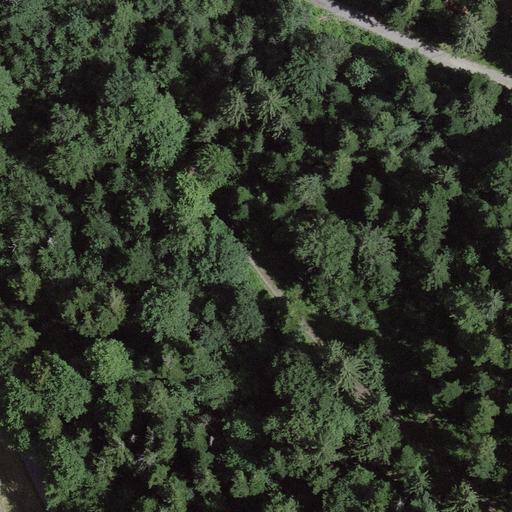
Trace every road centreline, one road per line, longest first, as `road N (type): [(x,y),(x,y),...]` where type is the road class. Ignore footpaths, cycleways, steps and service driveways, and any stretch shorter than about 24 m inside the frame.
road 1 (track): [(508,511),(256,266),(188,154),(126,0)]
road 2 (track): [(332,0),(412,46),(511,82)]
road 3 (unclassified): [(0,398),(60,511)]
